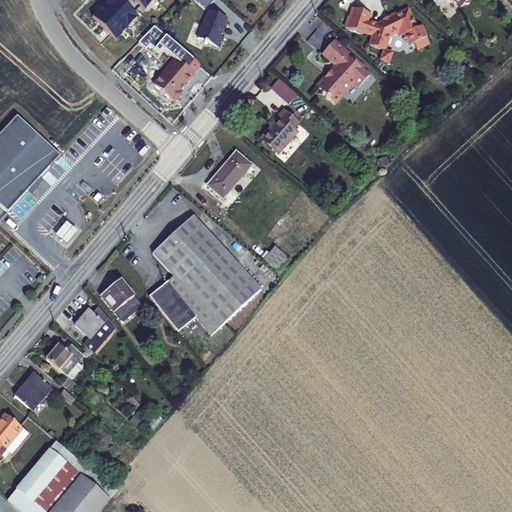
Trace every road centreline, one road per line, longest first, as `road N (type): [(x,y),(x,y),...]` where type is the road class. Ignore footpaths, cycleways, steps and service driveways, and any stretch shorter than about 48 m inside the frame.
road 1 (secondary): [(0,359),(179,152)]
road 2 (residential): [(179,152),(84,70),(38,0)]
road 3 (secondary): [(179,152),(308,0)]
